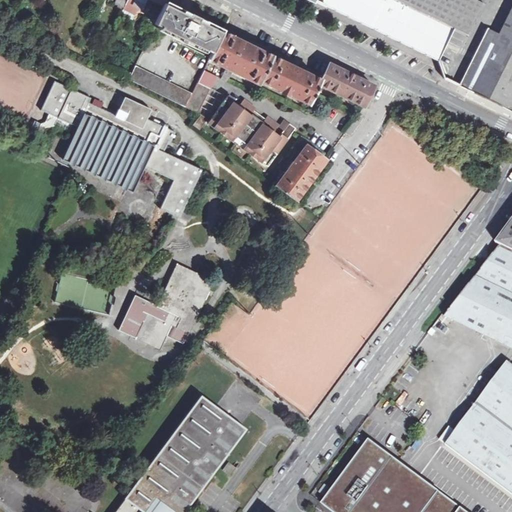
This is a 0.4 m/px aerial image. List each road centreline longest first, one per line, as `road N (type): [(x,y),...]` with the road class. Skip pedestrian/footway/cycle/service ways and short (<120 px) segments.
road 1 (residential): [(265,511),(511,177)]
road 2 (secondary): [(395,74),(242,0)]
road 3 (residential): [(353,144),(221,82)]
road 4 (secondary): [(511,129),(395,74)]
